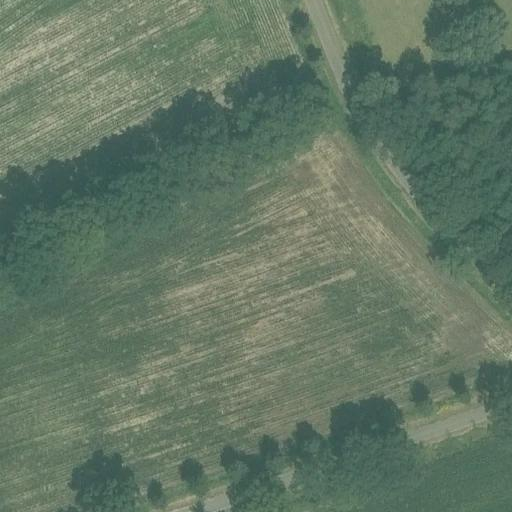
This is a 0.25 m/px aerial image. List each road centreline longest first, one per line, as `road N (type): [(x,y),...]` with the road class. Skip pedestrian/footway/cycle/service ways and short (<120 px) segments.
road 1 (unclassified): [(511,296),(403,174),(341,75),(313,0)]
road 2 (unclassified): [(198,511),(511,408)]
